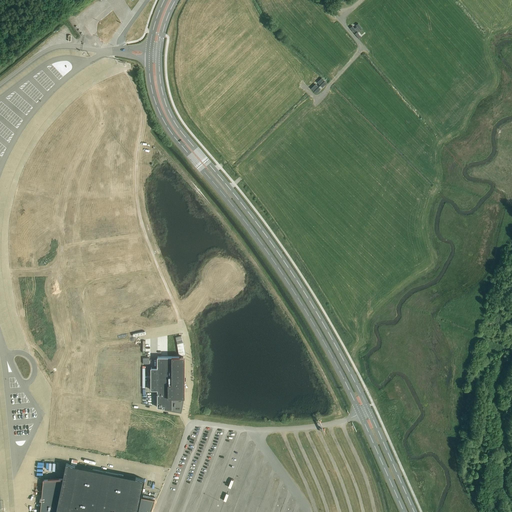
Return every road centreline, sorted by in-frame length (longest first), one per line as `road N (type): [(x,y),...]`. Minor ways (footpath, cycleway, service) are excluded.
road 1 (tertiary): [(414,511),(305,294),(177,129),(164,101),(159,53)]
road 2 (tertiary): [(148,60),(164,122),(301,303),(403,511)]
